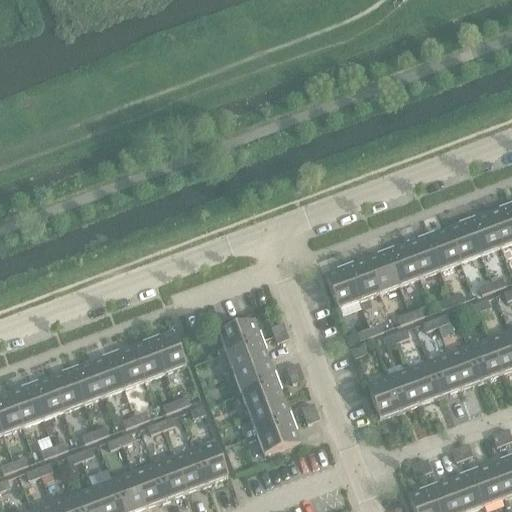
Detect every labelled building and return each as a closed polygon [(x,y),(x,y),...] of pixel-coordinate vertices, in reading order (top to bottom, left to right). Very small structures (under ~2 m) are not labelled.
[(511,221),(507,209),(487,217),(500,252),(511,247),(511,221)] [(467,224),(480,260),(500,252),(487,217),(467,224)] [(467,224),(446,232),(460,267),(480,260),(467,224)] [(426,240),(439,275),(460,267),(446,232),(426,240)] [(426,240),(406,247),(419,283),(439,275),(426,240)] [(386,255),(399,290),(419,283),(406,247),(386,255)] [(365,263),(379,298),(399,290),(386,255),(365,263)] [(379,298),(365,263),(345,270),(359,306),(379,298)] [(359,306),(345,270),(324,278),(337,314),(359,306)] [(490,286),(493,295),(505,290),(502,282),(490,286)] [(493,295),(490,286),(478,291),(481,299),(493,295)] [(449,302),(452,310),(464,305),(461,297),(449,302)] [(452,310),(449,302),(437,306),(441,314),(452,310)] [(475,308),(478,316),(490,312),(487,303),(475,308)] [(478,316),(475,308),(463,312),(466,321),(478,316)] [(409,317),(412,325),(424,321),(421,312),(409,317)] [(412,325),(409,317),(397,321),(400,330),(412,325)] [(434,323),(437,331),(449,327),(446,319),(434,323)] [(218,336),(226,358),(261,344),(253,323),(218,336)] [(437,331),(434,323),(422,328),(426,336),(437,331)] [(270,332),(273,340),(286,335),(282,327),(270,332)] [(368,332),(372,340),(383,336),(380,328),(368,332)] [(372,340),(368,332),(357,336),(360,345),(372,340)] [(394,338),(397,347),(409,342),(406,334),(394,338)] [(151,343),(164,379),(185,371),(172,335),(151,343)] [(286,335),(273,340),(277,348),(289,343),(286,335)] [(511,345),(508,335),(488,342),(501,378),(511,373),(511,345)] [(397,347),(394,338),(382,343),(385,351),(397,347)] [(488,342),(467,350),(481,387),(485,386),(485,384),(501,378),(488,342)] [(131,351),(144,386),(164,379),(151,343),(131,351)] [(226,358),(233,378),(269,364),(261,344),(226,358)] [(351,354),(354,363),(366,358),(363,350),(351,354)] [(447,358),(461,393),(477,387),(478,389),(481,387),(467,350),(447,358)] [(110,358),(124,394),(144,386),(131,351),(110,358)] [(110,358),(90,366),(103,402),(124,394),(110,358)] [(427,365),(441,402),(445,401),(444,399),(461,393),(447,358),(427,365)] [(269,364),(233,378),(241,398),(276,385),(269,364)] [(441,402),(427,365),(407,373),(420,408),(436,402),(437,404),(441,402)] [(70,374),(83,409),(103,402),(90,366),(70,374)] [(286,372),(289,380),(301,376),(298,367),(286,372)] [(387,381),(400,418),(404,416),(404,415),(420,408),(407,373),(387,381)] [(70,374),(50,381),(63,417),(83,409),(70,374)] [(301,376),(289,380),(292,388),(304,384),(301,376)] [(29,389),(43,424),(63,417),(50,381),(29,389)] [(400,418),(387,381),(365,388),(379,424),(396,417),(397,419),(400,418)] [(276,385),(241,398),(248,418),(284,405),(276,385)] [(9,397),(22,432),(43,424),(29,389),(9,397)] [(9,397),(0,399),(0,434),(2,440),(22,432),(9,397)] [(174,405),(177,413),(189,409),(186,401),(174,405)] [(177,413),(174,405),(162,410),(165,418),(177,413)] [(248,418),(256,438),(292,425),(284,405),(248,418)] [(301,412),(304,420),(316,416),(313,408),(301,412)] [(205,419),(202,411),(190,415),(193,423),(205,419)] [(134,420),(137,429),(149,424),(145,416),(134,420)] [(316,416),(304,420),(307,429),(319,424),(316,416)] [(137,429),(134,420),(122,425),(125,433),(137,429)] [(159,427),(162,435),(174,431),(171,422),(159,427)] [(292,425),(256,438),(264,460),(300,446),(292,425)] [(162,435),(159,427),(147,431),(150,439),(162,435)] [(93,436),(96,444),(108,439),(105,431),(93,436)] [(500,436),(504,448),(511,445),(511,443),(508,433),(500,436)] [(96,444),(93,436),(81,440),(84,448),(96,444)] [(504,448),(500,436),(492,439),(496,451),(504,448)] [(119,442),(122,450),(134,446),(130,438),(119,442)] [(122,450),(119,442),(107,446),(110,455),(122,450)] [(52,451),(56,459),(67,455),(64,446),(52,451)] [(192,454),(206,491),(210,489),(210,488),(227,481),(214,446),(192,454)] [(459,451),(464,463),(472,460),(468,448),(459,451)] [(56,459),(52,451),(41,455),(44,464),(56,459)] [(464,463),(459,451),(451,454),(456,466),(464,463)] [(78,457),(81,466),(93,461),(90,453),(78,457)] [(172,461),(185,497),(202,491),(202,492),(206,491),(192,454),(172,461)] [(81,466),(78,457),(66,462),(69,470),(81,466)] [(152,469),(166,506),(170,505),(169,503),(185,497),(172,461),(152,469)] [(511,468),(509,461),(489,468),(502,504),(511,499),(511,468)] [(12,466),(15,474),(27,470),(24,462),(12,466)] [(419,467),(424,479),(432,476),(427,464),(419,467)] [(15,474),(12,466),(0,471),(3,479),(15,474)] [(424,479),(419,467),(411,470),(415,482),(424,479)] [(37,472),(41,481),(52,476),(49,468),(37,472)] [(469,476),(482,511),(502,504),(489,468),(469,476)] [(132,477),(144,511),(145,511),(161,506),(162,507),(166,506),(152,469),(132,477)] [(41,481),(37,472),(26,477),(29,485),(41,481)] [(469,476),(448,483),(459,511),(479,511),(482,511),(469,476)] [(144,511),(132,477),(111,484),(121,511),(144,511)] [(428,491),(436,511),(459,511),(448,483),(428,491)] [(0,496),(10,492),(6,484),(0,486),(0,496)] [(91,492),(98,511),(121,511),(111,484),(91,492)] [(436,511),(428,491),(407,499),(412,511),(436,511)] [(98,511),(91,492),(71,500),(75,511),(98,511)] [(50,507),(52,511),(75,511),(71,500),(50,507)]
